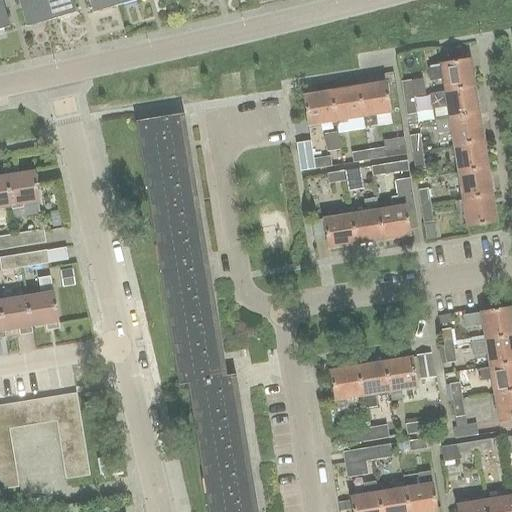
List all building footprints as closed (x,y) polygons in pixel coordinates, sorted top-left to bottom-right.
[(0,0),(0,30),(10,27),(1,0),(0,0)] [(51,20),(45,0),(18,0),(27,28),(51,20)] [(45,0),(51,20),(76,13),(72,0),(45,0)] [(118,6),(115,0),(88,0),(93,13),(118,6)] [(476,87),(472,59),(440,64),(440,66),(427,68),(429,81),(443,79),(445,92),(476,87)] [(391,113),(385,81),(358,86),(363,117),(364,128),(377,125),(375,115),(391,113)] [(414,97),(411,81),(401,82),(404,99),(414,97)] [(363,117),(358,86),(331,90),(336,122),(363,117)] [(480,114),(476,87),(445,92),(445,94),(435,95),(436,106),(447,104),(449,119),(480,114)] [(336,122),(331,90),(303,95),(308,126),(336,122)] [(417,113),(414,97),(404,99),(407,115),(417,113)] [(227,376),(220,331),(184,114),(136,122),(179,386),(188,384),(208,511),(258,511),(236,375),(227,376)] [(485,141),(480,114),(449,119),(449,120),(435,122),(437,135),(451,132),(453,146),(485,141)] [(339,150),(337,134),(325,136),(328,151),(339,150)] [(423,151),(420,135),(410,136),(412,153),(423,151)] [(406,155),(404,137),(383,141),(384,148),(368,151),(370,160),(406,155)] [(489,168),(485,141),(453,146),(458,173),(489,168)] [(332,167),(330,156),(314,159),(313,146),(299,148),(303,171),(332,167)] [(370,160),(368,151),(352,153),(353,163),(370,160)] [(425,167),(423,151),(412,153),(415,169),(425,167)] [(398,173),(397,163),(382,166),(383,175),(398,173)] [(17,168),(6,170),(12,206),(39,202),(34,171),(18,174),(17,168)] [(494,195),(489,168),(458,173),(447,175),(449,187),(460,185),(462,200),(494,195)] [(362,179),(360,169),(344,172),(345,181),(362,179)] [(0,208),(12,206),(6,170),(5,170),(6,176),(0,176),(0,208)] [(345,181),(344,172),(327,174),(328,178),(329,184),(345,181)] [(431,205),(428,189),(418,191),(421,207),(431,205)] [(410,237),(405,206),(404,195),(390,197),(392,208),(378,210),(383,242),(410,237)] [(498,223),(494,195),(462,200),(467,228),(498,223)] [(378,210),(376,198),(363,200),(365,212),(351,214),(351,215),(356,246),(383,242),(378,210)] [(433,222),(431,205),(421,207),(423,224),(433,222)] [(351,215),(351,214),(350,207),(338,209),(339,216),(323,219),(328,250),(356,246),(351,215)] [(425,225),(427,241),(436,240),(434,224),(425,225)] [(44,230),(16,235),(18,247),(46,243),(44,230)] [(0,250),(18,247),(16,235),(0,237),(0,250)] [(47,251),(25,254),(27,267),(49,264),(47,251)] [(27,267),(25,254),(13,256),(15,269),(27,267)] [(15,269),(13,256),(0,258),(0,260),(2,271),(15,269)] [(62,273),(64,287),(75,285),(73,272),(62,273)] [(60,329),(54,292),(53,293),(51,277),(38,279),(41,295),(26,297),(31,328),(32,328),(46,326),(47,331),(60,329)] [(31,328),(26,297),(0,301),(0,308),(4,332),(5,332),(19,330),(20,335),(32,333),(32,328),(31,328)] [(511,336),(511,307),(481,313),(463,316),(465,328),(485,325),(487,340),(511,336)] [(452,323),(450,314),(438,316),(440,325),(452,323)] [(454,346),(451,329),(441,331),(444,348),(454,346)] [(511,363),(511,336),(487,340),(487,341),(470,343),(472,356),(489,354),(491,367),(511,363)] [(456,362),(454,346),(444,348),(446,364),(456,362)] [(435,378),(431,354),(417,356),(421,380),(435,378)] [(417,388),(412,356),(384,361),(389,392),(390,392),(391,401),(403,399),(402,390),(417,388)] [(389,392),(384,361),(357,365),(362,397),(364,396),(366,405),(376,404),(375,394),(389,392)] [(511,391),(511,363),(491,367),(491,368),(479,370),(481,381),(493,380),(495,395),(511,391)] [(362,397),(357,365),(329,370),(334,401),(336,401),(338,409),(349,408),(347,399),(362,397)] [(463,400),(460,383),(449,385),(452,402),(463,400)] [(511,419),(511,391),(495,395),(499,422),(511,419)] [(77,394),(65,396),(69,420),(80,418),(77,394)] [(69,420),(65,396),(53,398),(57,422),(69,420)] [(57,422),(53,398),(41,400),(45,424),(57,422)] [(45,424),(41,400),(29,402),(33,426),(45,424)] [(465,418),(463,400),(452,402),(455,420),(465,418)] [(33,426),(29,402),(17,403),(21,428),(33,426)] [(21,428),(17,403),(6,405),(9,429),(21,428)] [(9,429),(6,405),(0,406),(0,430),(9,429)] [(340,421),(350,419),(349,408),(338,409),(340,421)] [(82,429),(80,418),(69,420),(57,422),(59,433),(82,429)] [(427,420),(429,430),(429,434),(444,432),(442,418),(441,418),(427,420)] [(424,433),(424,430),(423,422),(406,425),(408,435),(408,441),(425,439),(424,433)] [(388,438),(386,426),(374,428),(376,440),(388,438)] [(376,440),(374,428),(340,433),(342,446),(376,440)] [(0,442),(11,441),(9,429),(0,430),(0,442)] [(84,441),(82,429),(59,433),(61,445),(84,441)] [(427,449),(425,439),(408,441),(410,452),(427,449)] [(493,450),(491,440),(475,442),(476,452),(493,450)] [(0,454),(13,453),(11,441),(0,442),(0,454)] [(86,452),(84,441),(61,445),(62,456),(86,452)] [(476,452),(475,442),(452,446),(454,456),(476,452)] [(392,457),(390,445),(377,447),(379,459),(392,457)] [(455,465),(454,456),(452,446),(440,448),(443,467),(455,465)] [(368,475),(366,462),(379,459),(377,447),(343,452),(347,478),(368,475)] [(88,464),(86,452),(62,456),(64,468),(88,464)] [(0,466),(15,464),(13,453),(0,454),(0,466)] [(0,478),(17,476),(15,464),(0,466),(0,478)] [(90,476),(88,464),(64,468),(66,480),(90,476)] [(0,490),(19,487),(17,476),(0,478),(0,490)] [(408,511),(404,488),(403,488),(402,481),(391,483),(392,490),(378,492),(380,511),(408,511)] [(380,511),(378,492),(376,482),(363,484),(364,495),(350,497),(350,501),(352,510),(352,511),(380,511)] [(436,511),(432,483),(404,488),(408,511),(436,511)] [(485,511),(484,501),(483,493),(472,495),(473,502),(456,505),(457,511),(485,511)] [(511,511),(511,502),(511,496),(484,501),(485,511),(511,511)] [(352,510),(350,501),(338,503),(340,511),(352,510)]
